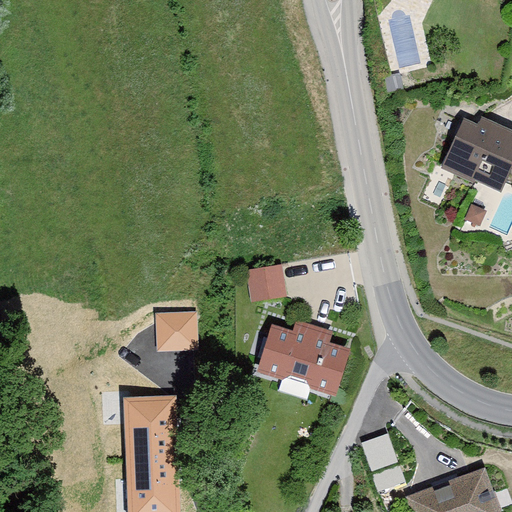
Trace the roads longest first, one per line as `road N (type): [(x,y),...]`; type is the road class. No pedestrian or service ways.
road 1 (tertiary): [(408,339),(377,239),(334,0)]
road 2 (residential): [(408,339),(374,373),(313,511)]
road 3 (tertiary): [(511,411),(449,386),(408,339)]
